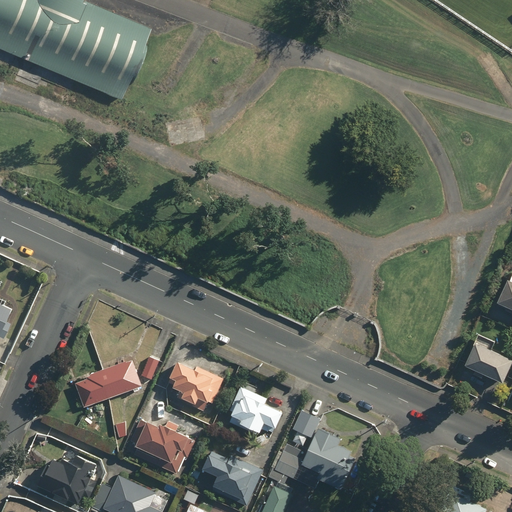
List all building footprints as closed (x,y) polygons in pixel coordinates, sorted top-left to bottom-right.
[(155,31),(84,0),(0,0),(0,52),(123,105),(155,31)] [(511,272),(499,302),(511,308),(511,272)] [(0,337),(1,338),(8,323),(3,321),(9,307),(0,303),(0,337)] [(511,361),(511,359),(476,343),(466,365),(502,383),(511,361)] [(150,356),(141,375),(153,380),(161,361),(150,356)] [(133,359),(88,374),(90,378),(76,382),(84,406),(142,388),(133,359)] [(224,378),(198,366),(196,369),(178,361),(170,379),(175,382),(173,387),(180,391),(177,398),(203,410),(206,401),(212,404),(224,378)] [(241,386),(229,410),(234,412),(229,421),(258,436),(264,423),(274,428),(283,411),(267,402),(268,399),(241,386)] [(139,445),(135,454),(177,473),(185,455),(188,456),(196,440),(178,431),(181,426),(165,419),(161,427),(142,418),(131,442),(139,445)] [(117,423),(119,437),(128,436),(126,422),(117,423)] [(318,427),(303,460),(299,458),(302,450),(287,443),(283,452),(280,451),(269,476),(284,483),(288,475),(316,487),(320,480),(341,490),(355,458),(350,455),(352,450),(338,444),(341,437),(318,427)] [(236,443),(230,456),(213,447),(203,468),(219,476),(213,489),(247,505),(264,471),(252,465),(257,454),(236,443)] [(97,464),(77,455),(75,460),(65,455),(62,462),(54,459),(52,464),(48,463),(39,483),(54,490),(53,491),(78,503),(97,464)] [(163,511),(169,500),(119,476),(115,486),(104,481),(92,506),(102,511),(104,507),(114,511),(163,511)] [(274,485),(262,511),(284,511),(293,493),(274,485)] [(447,487),(435,511),(485,511),(488,507),(447,487)]
